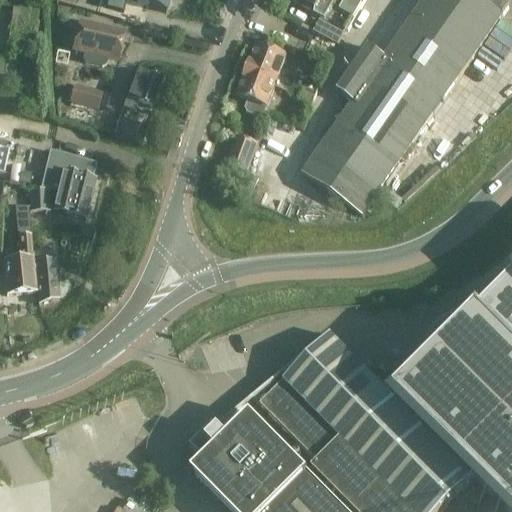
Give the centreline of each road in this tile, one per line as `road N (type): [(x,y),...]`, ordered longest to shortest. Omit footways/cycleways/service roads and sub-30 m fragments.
road 1 (tertiary): [(202,281),(247,266),(399,261),(439,238),(511,174)]
road 2 (tertiary): [(246,0),(223,45),(170,220)]
road 3 (tertiary): [(130,321),(82,365),(0,393)]
